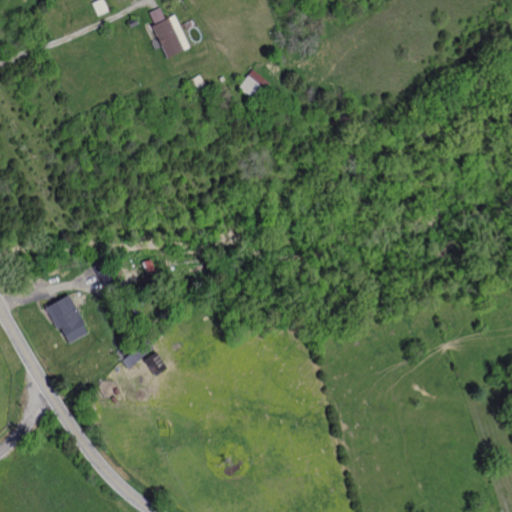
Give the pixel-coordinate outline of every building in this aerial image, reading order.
[(98,16),(109,11),(103,0),(100,0),(93,3),(98,16)] [(166,58),(190,47),(175,16),(166,20),(160,7),(157,9),(149,13),(154,25),(152,26),(166,58)] [(130,28),(138,23),(135,18),(128,22),(130,28)] [(238,88),(253,70),(269,82),(255,101),(238,88)] [(198,89),(204,84),(198,76),(192,80),(198,89)] [(147,275),(142,262),(150,260),(155,272),(147,275)] [(106,289),(94,266),(104,261),(116,284),(106,289)] [(68,343),(87,333),(82,324),(84,323),(69,296),(46,308),(58,330),(60,328),(68,343)] [(128,368),(154,348),(148,341),(122,361),(128,368)] [(144,360),(156,352),(167,368),(156,376),(144,360)]
